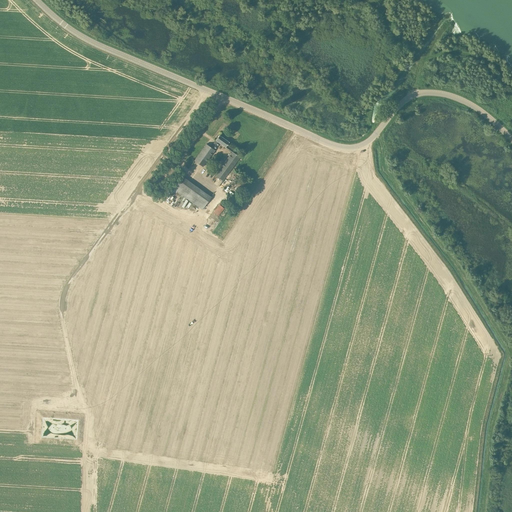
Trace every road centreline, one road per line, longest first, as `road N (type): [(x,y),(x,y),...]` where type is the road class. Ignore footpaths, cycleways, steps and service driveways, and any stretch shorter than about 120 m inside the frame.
road 1 (tertiary): [(511,142),(467,104),(436,94),(412,96),(364,147),(340,149),(208,92)]
road 2 (unclassified): [(76,387),(59,312),(63,297),(208,92)]
road 3 (tertiary): [(208,92),(110,52),(35,0)]
